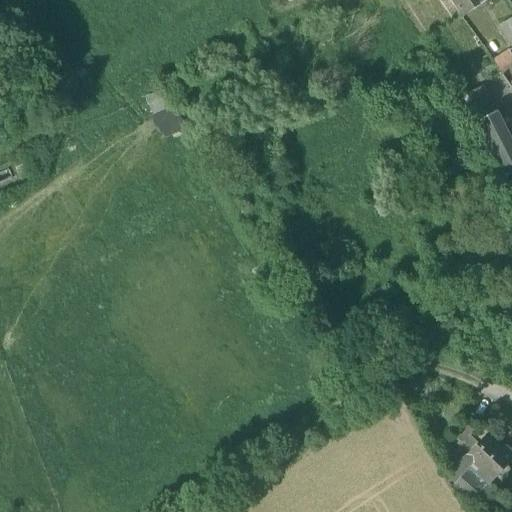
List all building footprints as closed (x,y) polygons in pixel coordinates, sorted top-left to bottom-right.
[(450,0),(463,18),(485,3),(482,0),(450,0)] [(511,19),(499,27),(511,49),(511,19)] [(511,56),(508,51),(493,62),(510,85),(511,84),(511,83),(511,56)] [(483,88),(463,98),(477,123),(479,122),(498,114),(483,88)] [(511,143),(498,114),(479,122),(506,177),(511,175),(511,143)] [(497,164),(470,179),(478,193),(504,178),(497,164)] [(470,179),(449,191),(465,219),(485,206),(478,193),(470,179)] [(452,437),(463,447),(479,429),(468,419),(452,437)] [(487,436),(469,455),(480,464),(499,480),(511,464),(511,451),(506,446),(502,450),(487,436)] [(447,481),(453,494),(463,482),(480,464),(469,455),(447,481)] [(481,499),(463,482),(453,494),(454,495),(471,509),(481,499)]
